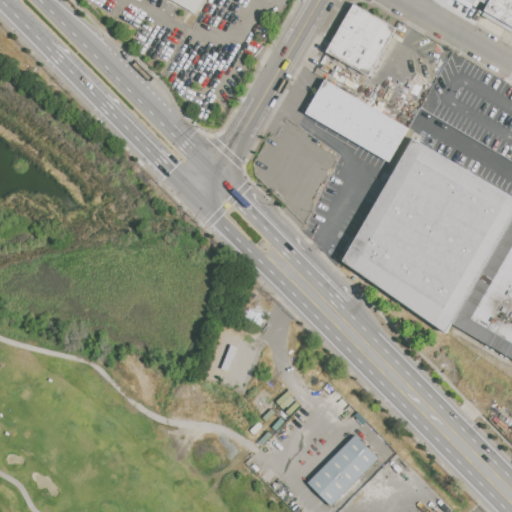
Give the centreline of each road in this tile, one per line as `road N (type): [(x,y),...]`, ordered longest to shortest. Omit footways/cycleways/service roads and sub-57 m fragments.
road 1 (primary): [(511,489),(340,322)]
road 2 (primary): [(47,47),(195,194)]
road 3 (residential): [(319,0),(216,172)]
road 4 (primary): [(342,302),(216,172)]
road 5 (primary): [(195,194),(294,292)]
road 6 (primary): [(163,120),(68,23)]
road 7 (residential): [(400,0),(511,64)]
